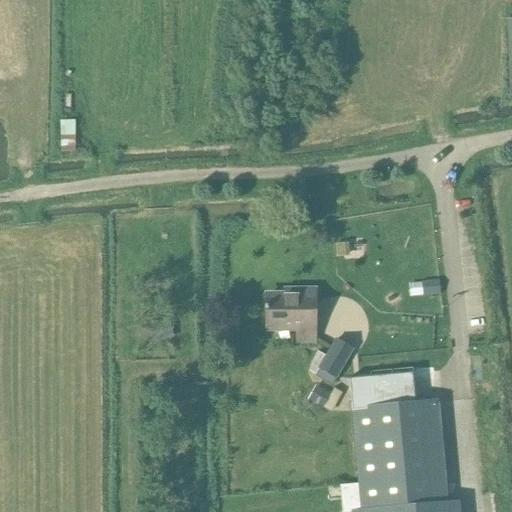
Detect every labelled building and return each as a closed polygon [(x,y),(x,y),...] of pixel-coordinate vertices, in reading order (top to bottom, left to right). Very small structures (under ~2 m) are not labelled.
[(61,153),(75,153),(75,132),(68,132),(68,136),(61,136),(61,153)] [(445,294),(445,280),(411,281),(412,296),(445,294)] [(298,329),(298,343),(315,343),(315,293),(291,293),(291,297),(267,298),(267,310),(262,310),(262,323),(267,324),(267,329),(298,329)] [(417,353),(435,351),(432,329),(414,332),(417,353)] [(329,391),(354,349),(336,339),(325,357),(318,352),(312,362),(310,372),(315,375),(315,376),(319,379),(307,399),(332,414),(341,398),(329,391)] [(460,511),(459,502),(447,504),(433,367),(412,368),(369,372),(349,376),(359,484),(340,486),(342,511),(460,511)]
